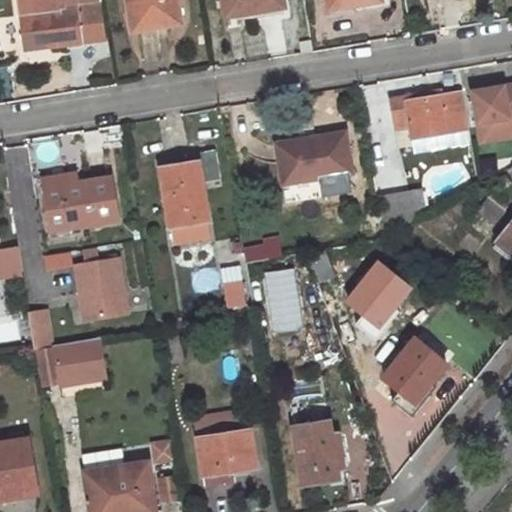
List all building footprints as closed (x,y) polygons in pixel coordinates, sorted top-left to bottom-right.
[(108,40),(101,0),(17,0),(23,50),(67,45),(108,40)] [(176,0),(127,0),(133,31),(157,27),(156,20),(179,16),(176,0)] [(283,0),(223,0),(226,16),(257,11),(285,6),(283,0)] [(381,0),(327,0),(329,9),(354,5),(382,1),(381,0)] [(511,137),(511,111),(509,112),(505,86),(497,88),(473,92),(481,143),(511,137)] [(423,94),(391,100),(396,131),(410,128),(412,139),(467,130),(461,92),(439,96),(424,99),(423,94)] [(467,130),(412,139),(414,152),(469,143),(467,130)] [(307,140),(278,145),(285,185),(352,173),(345,134),(307,140)] [(173,171),(161,173),(171,227),(210,220),(203,177),(197,178),(194,162),(181,164),(173,166),(173,171)] [(77,173),(43,179),(45,189),(79,183),(77,173)] [(111,178),(45,189),(52,231),(119,220),(111,178)] [(409,193),(381,198),(385,224),(414,219),(409,193)] [(490,196),(478,211),(495,225),(507,209),(490,196)] [(511,224),(498,242),(511,254),(511,224)] [(278,238),(243,244),(246,260),(280,254),(278,238)] [(0,276),(23,273),(19,247),(0,249),(0,276)] [(86,264),(100,262),(98,250),(84,252),(86,264)] [(324,253),(309,259),(318,283),(334,276),(324,253)] [(100,262),(86,264),(76,266),(80,294),(87,293),(92,319),(128,313),(119,259),(100,262)] [(260,280),(275,337),(325,324),(311,267),(260,280)] [(244,283),(224,287),(227,307),(248,303),(244,283)] [(92,319),(87,293),(80,294),(85,320),(92,319)] [(30,314),(36,350),(39,349),(54,346),(55,346),(48,311),(30,314)] [(455,362),(420,334),(385,377),(402,390),(392,400),(414,417),(446,375),(455,362)] [(99,338),(55,346),(62,386),(106,377),(99,338)] [(54,346),(39,349),(45,387),(60,384),(54,346)] [(195,421),(198,440),(251,432),(258,431),(257,420),(249,421),(248,413),(195,421)] [(330,422),(293,428),(302,486),(323,482),(339,480),(338,469),(343,469),(338,435),(332,436),(330,422)] [(251,432),(198,440),(204,476),(205,487),(221,485),(236,482),(234,471),(257,468),(251,432)] [(30,439),(0,443),(0,497),(2,497),(1,493),(16,491),(17,496),(38,492),(30,439)] [(156,511),(148,463),(84,473),(91,511),(156,511)]
